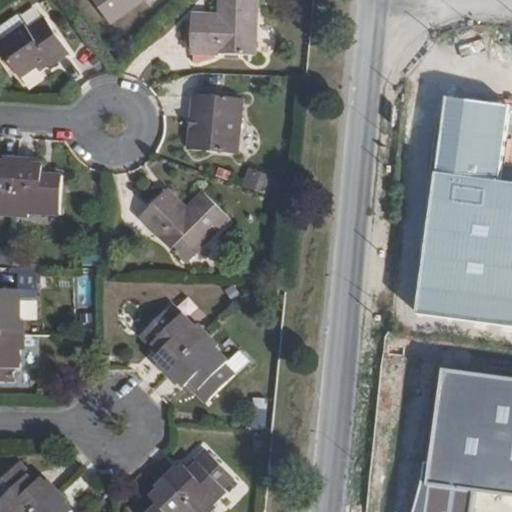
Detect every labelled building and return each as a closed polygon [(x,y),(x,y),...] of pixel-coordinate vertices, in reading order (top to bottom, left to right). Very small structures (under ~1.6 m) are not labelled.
[(95,0),(111,24),(145,0),(95,0)] [(258,0),(220,0),(220,14),(220,22),(193,21),(192,53),(256,56),(258,0)] [(220,14),(193,13),(193,21),(220,22),(220,14)] [(27,24),(0,42),(0,48),(21,78),(37,67),(49,59),(53,65),(71,52),(46,17),(29,28),(27,24)] [(49,59),(37,67),(40,71),(52,63),(49,59)] [(192,129),(190,150),(238,154),(244,98),(195,94),(192,118),(198,119),(196,129),(192,129)] [(0,211),(16,213),(20,162),(0,161),(0,211)] [(20,162),(16,213),(62,216),(65,175),(44,174),(44,169),(45,164),(20,162)] [(251,168),(245,186),(278,199),(285,181),(251,168)] [(169,188),(163,194),(183,213),(188,208),(169,188)] [(183,213),(163,194),(141,216),(186,264),(231,218),(205,192),(188,208),(183,213)] [(22,290),(0,289),(0,335),(22,335),(22,290)] [(159,355),(156,357),(171,372),(207,337),(183,313),(179,317),(170,307),(143,333),(162,351),(159,355)] [(159,355),(162,351),(143,333),(140,336),(159,355)] [(22,335),(0,335),(0,382),(17,382),(17,369),(22,369),(22,335)] [(207,337),(171,372),(186,388),(189,385),(191,382),(209,401),(236,374),(226,365),(230,361),(207,337)] [(226,365),(236,374),(250,360),(240,351),(230,361),(226,365)] [(511,376),(460,371),(442,481),(511,494),(511,376)] [(189,385),(206,404),(209,401),(191,382),(189,385)] [(206,448),(187,467),(190,470),(209,451),(206,448)] [(185,464),(169,480),(200,511),(208,511),(229,492),(226,489),(236,479),(209,451),(190,470),(187,467),(185,464)] [(21,461),(18,464),(36,483),(39,480),(21,461)] [(18,464),(0,481),(0,500),(0,501),(0,506),(5,511),(37,511),(57,493),(41,478),(39,480),(36,483),(18,464)] [(200,511),(169,480),(151,497),(155,500),(158,504),(150,511),(200,511)] [(57,493),(37,511),(73,511),(74,511),(57,493)] [(150,511),(158,504),(155,500),(143,511),(150,511)]
